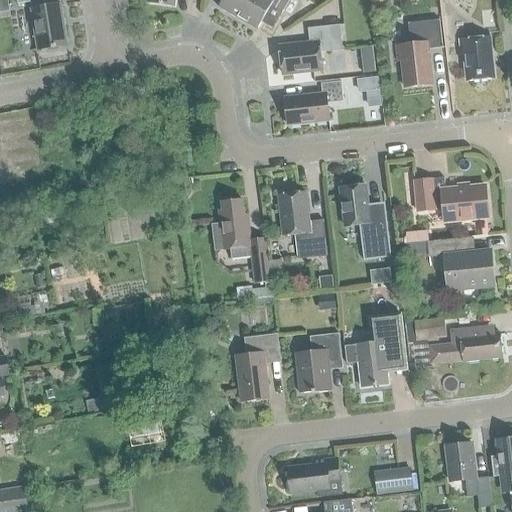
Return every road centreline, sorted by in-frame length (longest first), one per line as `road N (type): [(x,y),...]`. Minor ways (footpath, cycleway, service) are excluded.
road 1 (residential): [(511,131),(271,154),(241,150),(221,86),(203,63),(177,52),(107,52)]
road 2 (residential): [(255,511),(252,442),(511,412)]
road 3 (residential): [(107,52),(99,72),(81,80),(0,96)]
